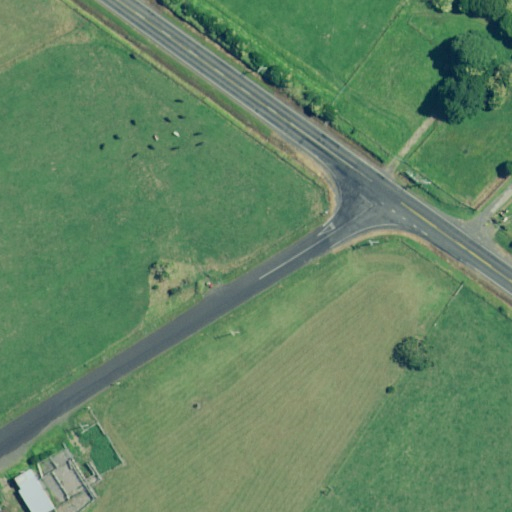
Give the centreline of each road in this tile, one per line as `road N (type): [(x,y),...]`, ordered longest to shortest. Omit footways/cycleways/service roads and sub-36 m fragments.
road 1 (unclassified): [(384,191),(340,227),(0,440)]
road 2 (primary): [(119,0),(384,191)]
road 3 (primary): [(384,191),(511,282)]
